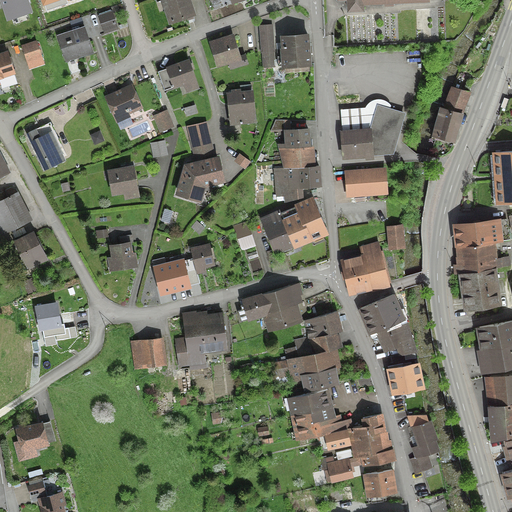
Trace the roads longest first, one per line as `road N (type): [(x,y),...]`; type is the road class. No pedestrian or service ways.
road 1 (residential): [(0,128),(106,310),(169,309),(334,266)]
road 2 (residential): [(0,123),(145,55),(301,0)]
road 3 (secondary): [(493,511),(452,367),(437,275)]
road 4 (residential): [(347,304),(413,511)]
road 5 (residential): [(314,0),(324,163)]
road 6 (secondary): [(458,164),(511,18)]
road 7 (track): [(0,413),(90,351),(106,310)]
road 8 (residential): [(458,164),(324,163)]
